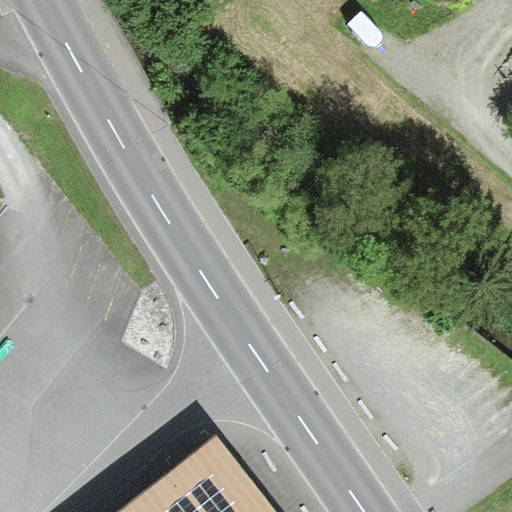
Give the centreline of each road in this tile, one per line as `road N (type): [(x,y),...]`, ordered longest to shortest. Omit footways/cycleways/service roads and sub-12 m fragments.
road 1 (tertiary): [(43,0),(188,251),(366,511)]
road 2 (residential): [(511,181),(384,71)]
road 3 (track): [(146,110),(77,63),(0,36)]
